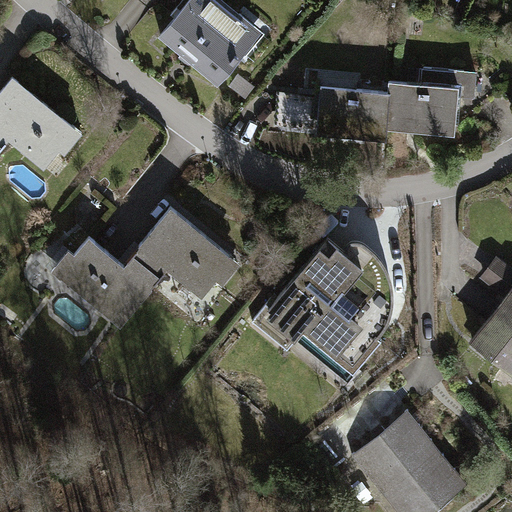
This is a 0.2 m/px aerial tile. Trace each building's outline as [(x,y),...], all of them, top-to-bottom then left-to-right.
[(260,36),(209,0),(191,0),(163,40),(226,85),(260,36)] [(82,131),(16,73),(0,91),(0,150),(13,136),(50,168),(82,131)] [(385,92),(320,85),(315,129),(388,137),(390,125),(456,133),(461,89),(386,81),(385,92)] [(241,263),(169,206),(122,264),(83,234),(53,271),(120,324),(166,267),(210,302),(241,263)] [(276,294),(254,320),(290,350),(297,341),(304,332),(356,376),(385,342),(355,317),(365,305),(348,291),(367,268),(342,246),(333,256),(324,248),(281,299),(276,294)] [(511,291),(470,345),(511,377),(511,291)] [(431,511),(465,487),(410,415),(355,456),(396,511),(431,511)]
